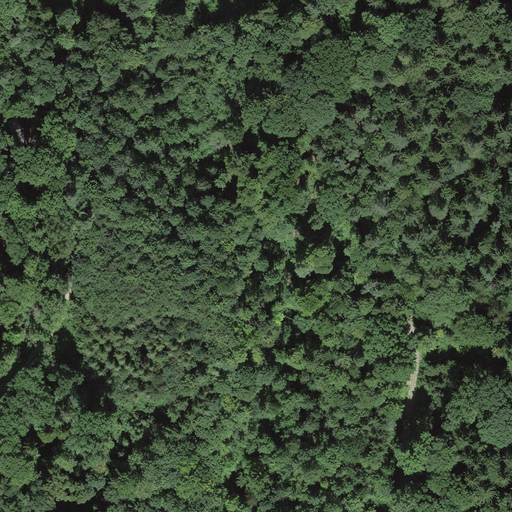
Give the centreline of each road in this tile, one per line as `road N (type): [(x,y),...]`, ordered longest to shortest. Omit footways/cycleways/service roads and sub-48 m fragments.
road 1 (track): [(366,0),(362,28),(402,245),(408,377),(396,511)]
road 2 (track): [(0,50),(67,234),(68,289)]
road 3 (track): [(0,399),(42,344),(68,289)]
